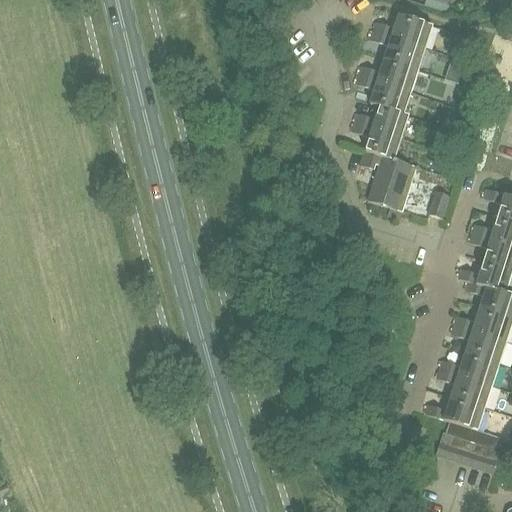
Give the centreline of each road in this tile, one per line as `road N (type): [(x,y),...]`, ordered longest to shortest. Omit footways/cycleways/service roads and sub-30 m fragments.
road 1 (primary): [(254,511),(195,319),(115,0)]
road 2 (residential): [(448,249),(366,227),(334,155),(314,0)]
road 3 (residential): [(407,394),(448,249)]
